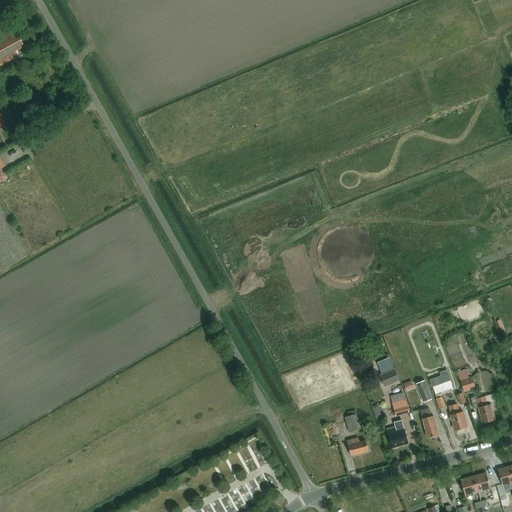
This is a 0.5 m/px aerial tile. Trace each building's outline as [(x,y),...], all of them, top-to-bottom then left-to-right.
[(23,47),(17,35),(12,38),(8,32),(0,36),(0,65),(11,60),(10,58),(15,55),(14,52),(23,47)] [(395,371),(380,377),(384,387),(399,381),(395,371)] [(471,378),(460,382),(464,393),(469,391),(469,389),(475,387),(471,378)] [(432,400),(424,381),(416,385),(423,403),(432,400)] [(396,417),(409,413),(405,399),(404,400),(402,393),(389,397),(396,417)] [(466,402),(462,393),(456,395),(460,405),(466,402)] [(473,410),(478,408),(482,424),(495,421),(491,405),(487,406),(485,397),(477,399),(476,397),(470,399),(473,410)] [(442,398),(436,400),(439,410),(445,407),(442,398)] [(450,415),(454,432),(467,428),(463,412),(459,413),(457,404),(449,407),(451,415),(450,415)] [(372,408),(376,418),(382,416),(378,405),(372,408)] [(420,411),(428,439),(439,436),(433,416),(431,417),(429,409),(420,411)] [(361,429),(355,411),(348,413),(349,416),(344,418),(349,432),(361,429)] [(387,432),(389,438),(392,448),(408,444),(402,421),(394,423),(396,429),(387,432)] [(358,439),(347,442),(351,457),(369,452),(366,441),(359,443),(358,439)] [(511,471),(511,467),(498,470),(502,486),(511,483),(511,471)] [(486,474),(474,477),(478,493),(491,489),(486,474)] [(474,477),(461,481),(465,496),(478,493),(474,477)] [(488,507),(486,501),(475,504),(477,511),(488,507)]
